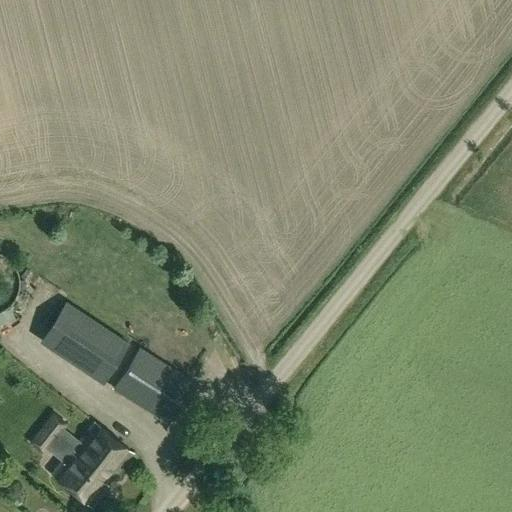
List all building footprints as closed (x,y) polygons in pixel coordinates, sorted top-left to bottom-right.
[(0,312),(2,312),(10,306),(16,298),(19,288),(19,278),(15,268),(13,265),(9,260),(1,254),(0,253),(0,312)] [(114,267),(143,284),(136,296),(143,301),(136,314),(148,321),(166,290),(117,263),(114,267)] [(66,302),(44,335),(105,377),(128,344),(66,302)] [(193,381),(140,348),(114,388),(167,422),(193,381)] [(95,421),(73,447),(52,473),(90,505),(134,453),(95,421)]
